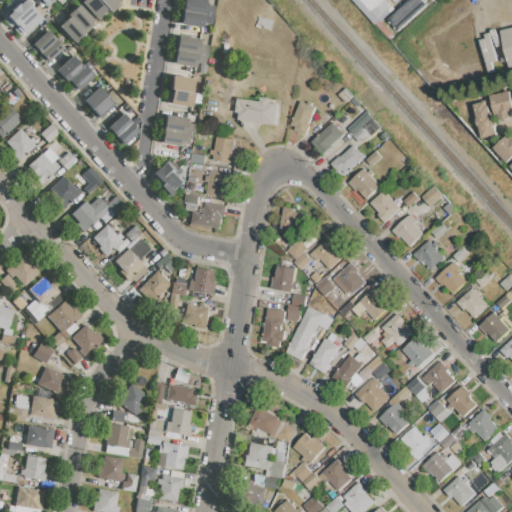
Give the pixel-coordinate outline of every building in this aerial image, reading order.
[(21,38),(14,30),(18,27),(16,25),(15,27),(12,24),(9,27),(4,21),(6,18),(5,16),(22,0),(24,0),(42,19),(21,38)] [(118,0),(121,3),(113,11),(111,8),(107,12),(105,10),(101,14),(104,16),(98,22),(81,3),(84,0),(118,0)] [(205,4),(213,6),(210,25),(202,24),(201,28),(175,24),(177,13),(181,13),(182,9),(179,8),(180,0),(199,0),(205,1),(205,4)] [(351,0),(386,0),(394,8),(375,25),(351,0)] [(388,19),(408,0),(422,0),(427,5),(398,31),(388,19)] [(78,6),(95,25),(85,34),(84,32),(82,34),(84,36),(75,44),(58,26),(67,18),(66,16),(78,6)] [(259,17),(273,21),(270,31),(256,28),(259,17)] [(501,30),(511,27),(511,68),(510,69),(501,30)] [(29,47),(48,30),(64,47),(48,62),(47,60),(43,64),(36,57),(40,53),(38,52),(35,54),(29,47)] [(195,62),(194,68),(173,65),(178,32),(199,35),(198,45),(207,46),(204,64),(195,62)] [(53,73),(72,56),(81,66),(83,64),(93,75),(74,93),(65,83),(67,82),(65,80),(62,82),(53,73)] [(200,64),(206,65),(204,74),(198,73),(200,64)] [(171,90),(168,90),(168,88),(165,87),(167,77),(170,77),(170,76),(193,79),(190,93),(193,93),(190,107),(165,103),(167,92),(171,92),(171,90)] [(80,104),(97,87),(113,104),(96,120),(89,113),(91,111),(89,110),(87,112),(80,104)] [(511,117),(499,120),(497,114),(495,114),(491,96),(511,91),(511,95),(511,117)] [(239,119),(240,112),(236,112),(238,98),(260,101),(260,97),(271,98),(270,103),(278,104),(276,124),(239,119)] [(483,139),(474,104),(486,101),(486,105),(489,104),(491,114),(494,114),(497,126),(495,126),(497,135),(483,139)] [(301,102),(315,108),(309,122),(311,123),(306,135),(294,130),(295,126),(291,124),(301,102)] [(0,112),(8,105),(21,120),(2,138),(0,136),(0,112)] [(106,131),(108,129),(107,127),(122,113),(138,130),(120,147),(113,140),(116,138),(112,135),(111,136),(106,131)] [(165,114),(186,118),(185,124),(194,125),(191,144),(182,142),(181,146),(156,142),(158,132),(162,132),(162,128),(158,128),(160,115),(164,116),(165,114)] [(353,134),(348,128),(364,114),(369,120),(362,127),(353,134)] [(323,154),(312,142),(332,122),(344,134),(323,154)] [(40,134),(50,125),(58,134),(48,143),(40,134)] [(362,127),(367,133),(358,141),(352,135),(353,134),(362,127)] [(5,142),(19,129),(29,139),(31,137),(35,141),(33,144),(35,146),(18,161),(10,152),(12,150),(5,142)] [(511,159),(507,164),(493,149),(511,131),(511,159)] [(217,137),(234,140),(233,150),(236,150),(234,163),(213,160),(214,156),(210,155),(211,149),(215,150),(217,137)] [(345,173),(342,169),(339,172),(331,163),(339,155),(341,157),(355,144),(365,156),(345,173)] [(27,166),(41,153),(42,155),(49,148),(57,157),(53,161),(59,167),(41,185),(32,175),(34,173),(27,166)] [(166,157),(168,148),(180,150),(179,159),(166,157)] [(372,166),(366,159),(376,151),(381,157),(372,166)] [(66,170),(58,161),(68,152),(76,161),(66,170)] [(191,161),(192,153),(206,155),(205,164),(191,161)] [(160,184),(157,180),(155,182),(149,177),(168,159),(178,169),(176,171),(185,181),(167,198),(162,193),(164,192),(158,186),(160,184)] [(88,194),(83,189),(88,184),(78,173),(86,166),(96,177),(97,175),(103,180),(88,194)] [(366,198),(358,189),(356,191),(349,182),(364,169),(367,172),(370,169),(374,173),(370,176),(379,186),(366,198)] [(210,171),(231,174),(229,185),(227,185),(225,197),(207,194),(209,181),(205,180),(206,174),(210,175),(210,171)] [(49,189),(62,177),(71,187),(74,184),(80,191),(62,208),(56,202),(59,200),(49,189)] [(422,194),(428,204),(440,197),(434,187),(422,194)] [(383,191),(399,207),(384,222),(377,214),(379,212),(370,203),(383,191)] [(408,207),(403,202),(413,192),(418,197),(408,207)] [(184,202),(186,194),(199,196),(197,204),(184,202)] [(71,215),(85,201),(89,205),(98,197),(105,205),(115,195),(124,205),(104,224),(99,218),(85,231),(71,215)] [(206,202),(227,206),(225,216),(221,215),(219,229),(189,224),(191,212),(198,213),(199,208),(201,209),(201,207),(205,208),(206,202)] [(281,228),(284,207),(294,209),(294,211),(308,214),(305,232),(281,228)] [(410,214),(417,221),(414,223),(423,233),(409,246),(393,230),(410,214)] [(430,233),(441,223),(447,229),(437,240),(430,233)] [(92,238),(106,225),(115,235),(118,232),(122,236),(119,239),(121,241),(105,256),(98,249),(100,247),(92,238)] [(131,241),(125,234),(134,225),(141,233),(131,241)] [(286,249),(282,245),(291,236),(295,241),(286,249)] [(314,250),(328,237),(335,245),(334,247),(343,257),(330,269),(314,250)] [(114,261),(139,238),(149,249),(138,260),(147,270),(134,283),(131,279),(128,282),(119,272),(121,269),(114,261)] [(429,239),(432,243),(435,241),(438,244),(436,247),(445,257),(431,270),(422,260),(419,263),(412,255),(429,239)] [(288,251),(300,240),(308,249),(304,252),(296,260),(288,251)] [(453,255),(462,247),(468,253),(459,262),(453,255)] [(158,252),(162,248),(166,253),(162,257),(158,252)] [(304,252),(315,264),(305,273),(294,261),(296,260),(304,252)] [(22,256),(37,273),(23,285),(8,269),(22,256)] [(453,294),(444,284),(442,286),(435,278),(454,260),(461,268),(457,272),(466,282),(453,294)] [(277,265),(295,268),(293,282),(297,283),(297,287),(293,287),(292,292),(271,288),(273,276),(276,277),(277,265)] [(336,277),(350,265),(365,282),(353,293),(347,286),(345,288),(336,277)] [(187,290),(189,281),(192,282),(195,268),(213,271),(211,282),(214,283),(212,295),(187,290)] [(138,289),(157,271),(169,285),(158,296),(156,294),(149,301),(138,289)] [(484,271),(491,278),(481,287),(475,280),(484,271)] [(500,284),(511,273),(511,274),(511,286),(507,291),(500,284)] [(0,280),(7,275),(15,284),(7,291),(0,282),(0,280)] [(41,277),(49,286),(51,283),(59,292),(57,294),(61,299),(33,325),(22,312),(34,301),(37,305),(39,303),(27,290),(41,277)] [(170,294),(172,283),(175,283),(175,278),(184,280),(183,285),(185,285),(183,296),(178,296),(170,294)] [(472,289),(474,291),(477,288),(482,293),(478,296),(488,306),(475,318),(466,309),(464,310),(457,303),(472,289)] [(375,289),(383,298),(381,300),(388,308),(375,320),(360,303),(375,289)] [(294,293),(307,296),(305,307),(292,305),(294,293)] [(170,294),(178,296),(176,308),(168,307),(170,294)] [(494,304),(505,294),(510,300),(500,310),(494,304)] [(18,296),(26,304),(19,310),(11,302),(18,296)] [(0,299),(2,300),(0,307),(13,310),(7,330),(0,328),(0,299)] [(63,302),(70,309),(73,307),(81,315),(73,322),(78,328),(57,347),(50,340),(59,331),(47,317),(63,302)] [(186,305),(199,307),(200,302),(205,303),(204,308),(210,309),(207,327),(183,323),(186,305)] [(289,305),(301,308),(298,322),(286,319),(289,305)] [(309,306),(333,318),(327,329),(317,325),(306,348),(307,349),(301,360),(287,352),(309,306)] [(268,308),(285,311),(283,324),(282,323),(281,330),(285,331),(283,343),(280,342),(279,347),(267,345),(267,341),(263,340),(268,308)] [(493,313),(497,316),(500,313),(503,317),(500,320),(509,329),(496,342),(485,330),(483,332),(478,327),(493,313)] [(398,314),(404,321),(403,323),(411,333),(398,345),(394,341),(387,346),(382,340),(389,335),(382,327),(398,314)] [(85,325),(93,333),(95,331),(102,338),(95,344),(96,346),(83,357),(78,351),(81,348),(71,337),(85,325)] [(373,329),(379,335),(370,343),(365,337),(373,329)] [(1,342),(2,334),(15,337),(13,344),(1,342)] [(359,340),(354,346),(351,349),(344,344),(352,334),(359,340)] [(418,366),(412,360),(409,363),(400,352),(417,336),(433,353),(418,366)] [(354,346),(359,340),(361,338),(366,342),(359,350),(354,346)] [(511,359),(510,360),(500,350),(511,338),(511,359)] [(325,340),(338,348),(336,351),(339,353),(336,358),(333,356),(329,362),(331,363),(325,373),(310,364),(325,340)] [(40,344),(52,351),(44,364),(32,356),(40,344)] [(72,348),(81,357),(74,364),(65,355),(72,348)] [(350,355),(362,364),(346,387),(333,377),(336,372),(338,373),(350,355)] [(364,380),(358,373),(377,358),(382,365),(364,380)] [(423,378),(442,361),(448,369),(446,371),(455,381),(442,393),(432,382),(429,385),(423,378)] [(6,367),(15,369),(12,384),(4,382),(6,367)] [(45,367),(68,378),(61,393),(58,392),(57,395),(36,385),(45,367)] [(406,386),(416,376),(425,386),(415,395),(406,386)] [(357,394),(376,377),(383,384),(379,388),(389,399),(376,410),(367,400),(364,402),(357,394)] [(155,383),(164,384),(161,404),(152,402),(155,383)] [(131,384),(145,395),(137,407),(139,409),(135,415),(115,401),(122,393),(123,394),(131,384)] [(168,385),(192,389),(191,394),(195,395),(193,406),(183,405),(183,403),(166,400),(168,385)] [(448,399),(463,385),(471,394),(468,396),(476,405),(463,417),(453,406),(450,409),(447,405),(451,402),(448,399)] [(378,418),(392,406),(388,402),(406,386),(411,392),(398,403),(404,409),(401,412),(410,422),(396,433),(387,423),(385,425),(378,418)] [(29,416),(32,396),(58,400),(55,420),(29,416)] [(429,410),(439,401),(449,413),(439,422),(429,410)] [(153,404),(164,406),(163,412),(152,410),(153,404)] [(9,405),(27,407),(24,422),(11,420),(11,418),(7,418),(9,405)] [(259,406),(268,410),(267,412),(279,418),(278,419),(297,431),(288,442),(279,435),(277,438),(276,440),(269,436),(270,434),(258,427),(256,432),(248,428),(259,406)] [(172,409),(190,412),(188,425),(190,426),(189,436),(166,432),(167,422),(170,423),(172,409)] [(466,426),(485,409),(492,417),(490,419),(499,429),(485,441),(475,430),(472,433),(466,426)] [(111,411),(125,413),(123,423),(110,421),(111,411)] [(150,420),(155,421),(155,419),(162,420),(160,436),(148,434),(150,420)] [(430,431),(439,423),(448,434),(439,442),(430,431)] [(109,424),(128,427),(125,441),(128,441),(127,449),(105,445),(109,424)] [(25,444),(28,425),(53,430),(50,449),(25,444)] [(400,438),(414,426),(423,437),(426,434),(430,438),(426,441),(430,444),(416,456),(400,438)] [(506,433),(511,439),(511,461),(500,472),(491,462),(498,456),(497,454),(494,457),(487,450),(493,445),(490,441),(499,432),(503,436),(506,433)] [(305,434),(312,439),(314,438),(325,447),(312,463),(294,448),(305,434)] [(147,435),(160,437),(158,445),(145,443),(147,435)] [(440,443),(450,435),(454,441),(445,449),(440,443)] [(250,436),(265,439),(264,445),(272,446),(268,470),(243,466),(244,455),(247,456),(250,436)] [(134,441),(142,442),(139,459),(131,457),(134,441)] [(283,478),(270,476),(272,462),(275,462),(279,441),(286,443),(283,463),(285,464),(283,478)] [(7,449),(8,442),(21,445),(20,452),(9,450),(7,449)] [(168,444),(184,447),(181,470),(164,467),(168,444)] [(106,446),(128,449),(126,457),(104,454),(106,446)] [(0,481),(0,453),(1,448),(7,449),(9,450),(4,474),(16,476),(15,484),(0,481)] [(425,464),(438,452),(445,460),(453,454),(461,463),(440,481),(425,464)] [(26,456),(45,459),(43,469),(46,469),(44,478),(39,478),(39,481),(22,478),(26,456)] [(103,457),(122,460),(118,482),(100,479),(103,457)] [(322,472),(337,459),(344,467),(343,468),(352,478),(338,490),(329,480),(327,482),(324,479),(326,477),(322,472)] [(312,473),(302,482),(292,471),(302,462),(312,473)] [(142,467),(155,469),(154,480),(147,479),(146,487),(139,486),(142,467)] [(302,482),(312,473),(314,472),(322,482),(311,492),(302,482)] [(127,474),(137,476),(134,492),(124,490),(127,474)] [(251,483),(239,480),(235,500),(260,506),(266,477),(253,474),(251,483)] [(162,475),(169,476),(169,475),(183,478),(181,489),(178,489),(176,502),(158,498),(162,475)] [(443,490),(459,476),(462,479),(466,477),(469,480),(465,483),(475,494),(461,505),(451,494),(449,496),(443,490)] [(267,477),(279,479),(278,489),(265,487),(267,477)] [(285,479),(295,483),(293,490),(282,487),(285,479)] [(344,496),(360,482),(367,490),(365,492),(374,502),(362,511),(351,511),(344,503),(347,500),(344,496)] [(484,491),(493,482),(499,488),(489,497),(484,491)] [(18,487),(43,492),(40,511),(14,507),(18,487)] [(94,511),(98,490),(117,493),(113,511),(94,511)] [(467,511),(486,496),(489,499),(493,495),(503,507),(497,511),(467,511)] [(309,511),(303,505),(313,496),(323,507),(317,511),(309,511)] [(330,511),(326,507),(336,498),(343,505),(336,511),(330,511)] [(135,511),(137,499),(150,501),(148,511),(135,511)] [(275,511),(288,500),(297,509),(300,507),(303,510),(301,511),(275,511)]
